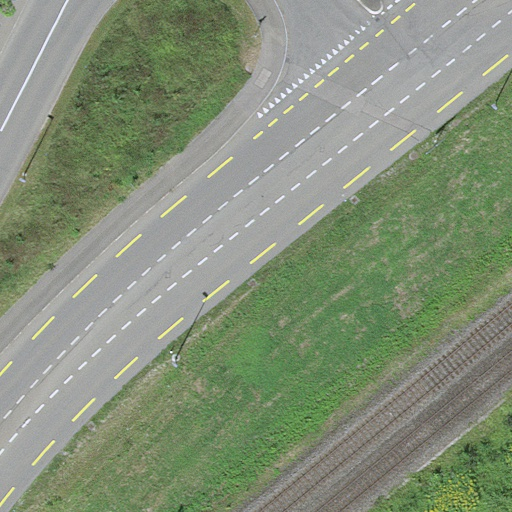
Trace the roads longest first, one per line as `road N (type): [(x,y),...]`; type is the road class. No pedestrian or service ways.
road 1 (primary): [(425,61),(87,337),(0,437)]
road 2 (unclassified): [(71,0),(0,125)]
